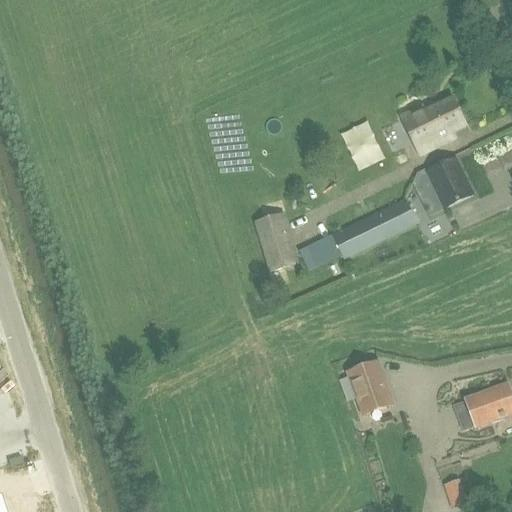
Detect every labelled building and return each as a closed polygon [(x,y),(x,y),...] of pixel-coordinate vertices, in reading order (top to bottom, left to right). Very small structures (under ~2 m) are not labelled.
[(466,128),(454,102),(426,115),(424,110),(403,120),(420,156),(456,139),(453,134),(466,128)] [(445,210),(473,196),(457,161),(428,174),(445,210)] [(330,238),(339,258),(341,261),(375,244),(415,223),(405,203),(404,201),(330,238)] [(269,275),(300,267),(285,216),(255,225),(269,275)] [(309,272),(339,258),(339,256),(330,238),(299,253),(309,272)] [(364,417),(393,406),(378,365),(349,376),(364,417)] [(477,428),(511,415),(511,397),(508,386),(467,402),(477,428)] [(452,511),(469,506),(463,492),(448,497),(452,511)]
